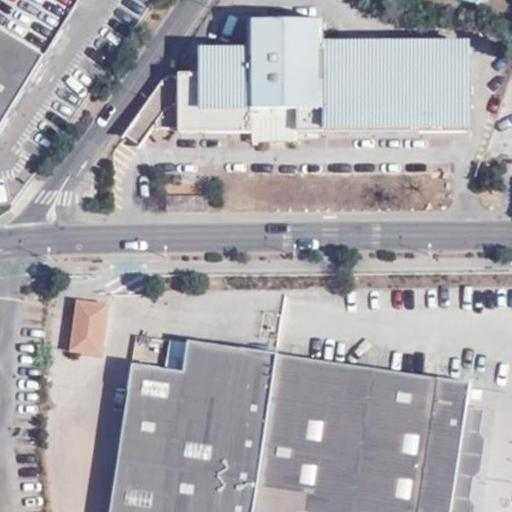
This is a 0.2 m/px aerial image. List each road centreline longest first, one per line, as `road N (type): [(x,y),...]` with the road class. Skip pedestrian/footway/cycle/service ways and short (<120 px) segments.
road 1 (unclassified): [(73,237),(511,233)]
road 2 (residential): [(190,0),(75,168)]
